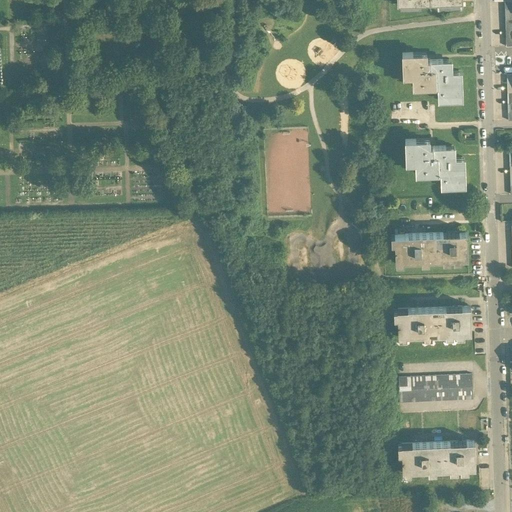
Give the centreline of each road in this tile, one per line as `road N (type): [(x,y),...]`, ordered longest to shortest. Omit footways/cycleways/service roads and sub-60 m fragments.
road 1 (track): [(0,300),(201,219)]
road 2 (residential): [(493,334),(500,511)]
road 3 (residential): [(489,200),(493,334)]
